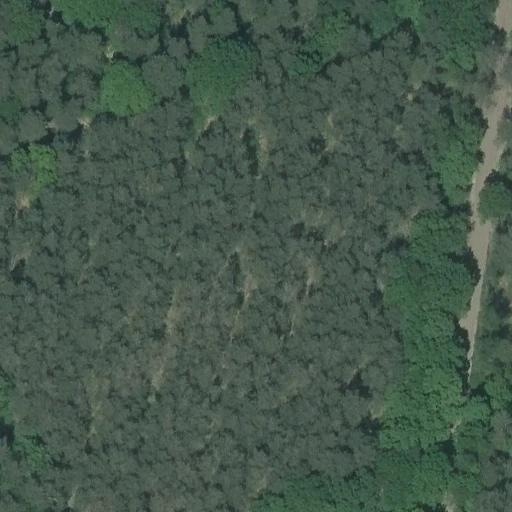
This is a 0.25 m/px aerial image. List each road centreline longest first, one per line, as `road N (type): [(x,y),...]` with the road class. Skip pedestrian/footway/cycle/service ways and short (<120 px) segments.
road 1 (track): [(511,5),(470,396)]
road 2 (track): [(0,296),(168,511)]
